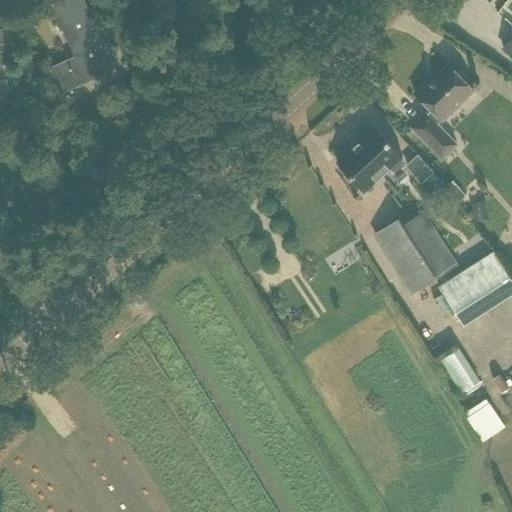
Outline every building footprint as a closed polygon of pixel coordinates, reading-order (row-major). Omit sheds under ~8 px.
[(53,66),(61,84),(64,90),(104,73),(103,72),(114,67),(83,0),(62,0),(51,5),(74,56),(53,66)] [(481,25),(472,31),(485,52),(494,46),(481,25)] [(0,29),(0,64),(15,62),(10,28),(0,29)] [(511,39),(503,50),(511,57),(511,39)] [(442,122),(473,90),(466,83),(465,78),(460,72),(455,71),(448,64),(428,84),(425,81),(414,92),(431,110),(427,114),(426,113),(411,128),(442,159),(458,143),(438,123),(440,120),(442,122)] [(21,100),(12,101),(13,111),(23,110),(21,100)] [(336,162),(363,192),(402,157),(375,127),(336,162)] [(416,153),(403,165),(420,184),(433,172),(416,153)] [(484,202),(471,204),(475,222),(487,219),(484,202)] [(372,234),(412,294),(458,264),(423,210),(403,224),(398,217),(372,234)] [(438,286),(464,325),(511,293),(511,280),(493,251),(438,286)] [(440,359),(462,392),(480,381),(458,347),(440,359)] [(462,413),(478,442),(503,428),(487,399),(462,413)]
